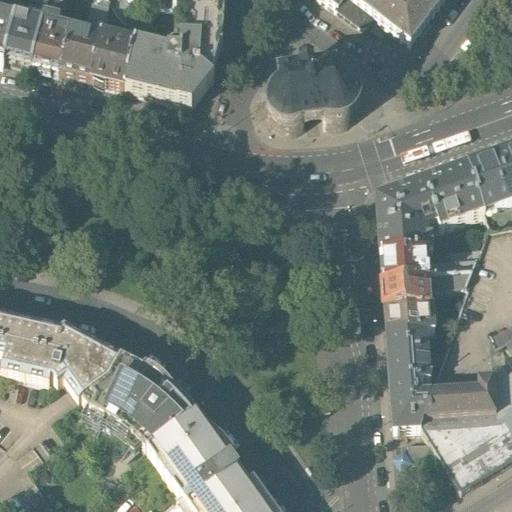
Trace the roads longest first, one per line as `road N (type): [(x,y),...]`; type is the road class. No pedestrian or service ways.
road 1 (secondary): [(0,301),(59,310),(150,345),(223,409),(299,511)]
road 2 (secondary): [(361,511),(329,171)]
road 3 (residential): [(483,0),(411,86),(384,81),(286,18)]
road 4 (primary): [(0,108),(235,168)]
road 5 (primary): [(329,171),(511,115)]
road 6 (residential): [(235,168),(243,101),(286,18)]
